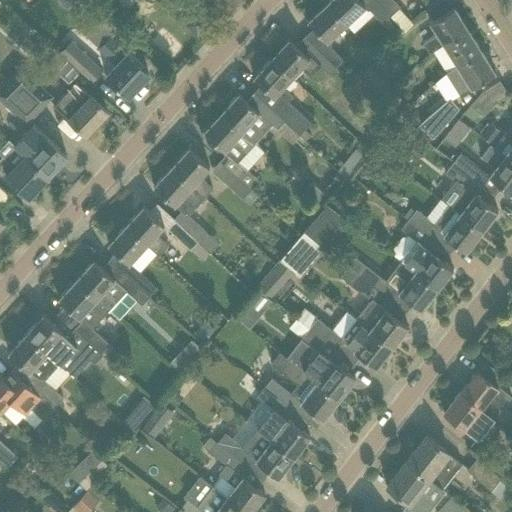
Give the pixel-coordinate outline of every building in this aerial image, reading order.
[(382,22),(391,14),(376,0),(327,0),(326,2),(347,24),(365,8),(368,10),(369,9),(382,22)] [(376,0),(391,14),(400,5),(394,0),(376,0)] [(425,0),(431,8),(444,0),(425,0)] [(329,41),(347,24),(326,2),(307,19),(314,27),(304,36),(335,67),(342,59),(330,45),(331,44),(329,41)] [(429,52),(432,50),(443,43),(467,28),(454,6),(430,21),(437,33),(423,42),(429,52)] [(457,64),(481,49),(467,28),(443,43),(457,64)] [(327,73),(335,67),(304,36),(295,44),(288,38),(270,57),(293,77),(302,67),(311,75),(320,66),(327,73)] [(106,76),(112,82),(127,96),(148,73),(110,37),(100,48),(117,64),(106,76)] [(92,80),(102,68),(71,40),(60,52),(92,80)] [(495,71),(481,49),(457,64),(446,71),(445,72),(459,94),(495,71)] [(287,101),(292,95),(284,87),(293,77),(270,57),(253,76),(260,83),(253,91),(279,116),(299,134),(311,122),(287,101)] [(19,66),(7,79),(38,109),(51,96),(19,66)] [(353,69),(347,76),(355,83),(361,76),(353,69)] [(391,86),(370,69),(355,84),(366,93),(369,90),(382,100),(389,91),(388,90),(391,86)] [(0,99),(25,123),(38,109),(7,79),(0,86),(0,99)] [(483,90),(470,106),(483,117),(494,103),(509,94),(505,89),(499,80),(483,90)] [(54,105),(71,121),(85,134),(107,111),(76,82),(54,105)] [(255,143),(279,116),(253,91),(246,99),(238,92),(220,111),(255,143)] [(397,97),(389,91),(382,100),(390,106),(397,97)] [(459,108),(450,98),(418,125),(433,138),(459,108)] [(238,162),(255,143),(220,111),(203,130),(227,153),(237,162),(238,162)] [(66,155),(32,123),(13,144),(14,144),(47,175),(47,174),(51,174),(57,167),(57,164),(66,155)] [(511,123),(502,136),(493,147),(511,160),(511,123)] [(398,124),(389,135),(400,144),(409,133),(398,124)] [(449,131),(444,138),(455,146),(460,140),(449,131)] [(444,140),(437,149),(451,160),(457,151),(444,140)] [(28,196),(47,175),(14,144),(3,156),(2,155),(0,157),(0,169),(6,175),(28,196)] [(511,190),(511,160),(493,147),(490,144),(481,156),(484,158),(478,167),(460,153),(453,162),(481,184),(488,175),(511,193),(511,190)] [(188,146),(170,165),(204,196),(212,188),(201,177),(210,167),(188,146)] [(259,181),(238,162),(237,162),(227,153),(219,162),(251,190),(259,181)] [(251,190),(219,162),(212,169),(243,198),(251,190)] [(494,194),(481,184),(453,162),(445,172),(455,179),(441,198),(449,205),(452,207),(481,230),(497,210),(488,202),(494,194)] [(187,216),(204,196),(170,165),(153,184),(187,216)] [(312,182),(306,188),(320,200),(325,194),(312,182)] [(324,248),(348,219),(327,202),(302,231),(304,232),(324,248)] [(125,224),(147,244),(158,254),(168,244),(156,234),(164,225),(142,205),(125,224)] [(481,230),(452,207),(449,205),(435,224),(426,216),(417,208),(408,219),(435,240),(442,232),(466,250),(481,230)] [(192,218),(183,227),(198,242),(210,253),(219,243),(192,218)] [(198,242),(183,227),(174,219),(167,227),(190,250),(198,242)] [(429,249),(435,240),(408,219),(401,229),(417,241),(401,261),(437,288),(452,268),(429,249)] [(147,244),(125,224),(107,243),(116,251),(108,259),(149,296),(157,288),(129,263),(147,244)] [(301,276),(324,248),(304,232),(302,231),(280,259),(301,276)] [(347,266),(388,297),(395,288),(354,257),(347,266)] [(149,296),(108,259),(101,267),(93,259),(75,278),(109,308),(126,289),(142,304),(149,296)] [(405,281),(398,291),(421,308),(437,288),(401,261),(393,271),(405,281)] [(381,305),(388,297),(347,266),(340,276),(370,300),(356,318),(392,346),(407,325),(381,305)] [(271,299),(288,280),(275,268),(258,287),(271,299)] [(101,318),(109,308),(75,278),(58,297),(82,319),(91,309),(101,318)] [(235,315),(249,327),(260,314),(246,302),(235,315)] [(392,346),(356,318),(346,311),(332,329),(306,308),(297,319),(308,327),(336,348),(342,340),(376,366),(392,346)] [(102,352),(74,327),(67,335),(43,313),(25,332),(59,363),(77,344),(94,361),(102,352)] [(110,343),(82,319),(74,327),(102,352),(110,343)] [(329,357),(336,348),(308,327),(301,336),(321,351),(312,362),(294,347),(286,356),(339,398),(355,377),(329,357)] [(44,379),(59,363),(25,332),(8,351),(19,362),(12,369),(53,408),(63,397),(44,379)] [(192,338),(170,361),(182,371),(202,347),(192,338)] [(271,377),(265,385),(309,420),(315,412),(323,418),(339,398),(286,356),(279,351),(271,362),(297,382),(289,390),(271,377)] [(0,409),(2,411),(12,401),(25,414),(32,408),(43,418),(53,408),(12,369),(4,378),(0,373),(0,409)] [(460,390),(494,416),(508,427),(511,420),(511,412),(504,406),(511,396),(477,369),(460,390)] [(273,408),(257,427),(270,437),(294,456),(310,435),(302,429),(309,420),(265,385),(257,395),(273,408)] [(477,437),(494,416),(460,390),(444,412),(464,428),(465,427),(477,437)] [(136,427),(155,400),(145,393),(125,419),(136,427)] [(163,402),(145,426),(157,435),(175,411),(163,402)] [(294,456),(270,437),(257,427),(243,446),(225,432),(217,441),(263,477),(269,469),(278,476),(294,456)] [(425,434),(406,459),(429,478),(442,487),(461,463),(448,453),(449,453),(441,447),(425,434)] [(256,487),(263,477),(217,441),(209,451),(226,463),(219,473),(234,485),(225,495),(246,511),(249,511),(265,493),(256,487)] [(467,470),(490,490),(500,479),(477,458),(467,470)] [(406,459),(386,485),(402,497),(408,502),(403,509),(407,511),(428,511),(445,490),(442,487),(429,478),(406,459)] [(77,464),(68,472),(78,482),(87,474),(77,464)] [(246,511),(225,495),(212,485),(196,505),(187,499),(180,508),(184,511),(246,511)] [(89,487),(68,511),(89,511),(101,497),(89,487)] [(438,510),(436,511),(469,511),(451,495),(438,510)]
